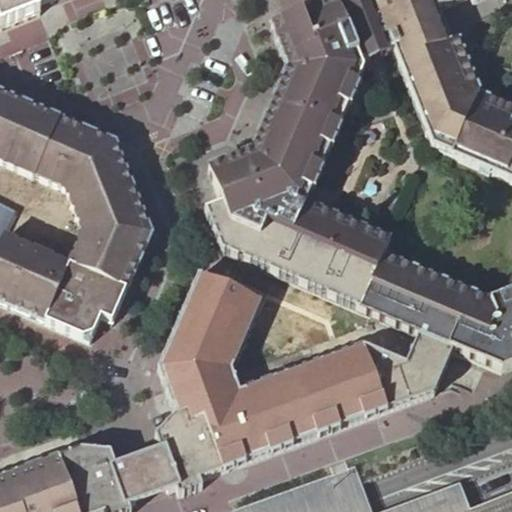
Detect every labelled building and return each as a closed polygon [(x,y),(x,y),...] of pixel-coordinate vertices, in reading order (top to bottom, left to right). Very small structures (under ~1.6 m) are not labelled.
[(66,0),(0,0),(0,34),(40,19),(37,12),(66,0)] [(393,54),(371,0),(356,0),(345,5),(368,64),(393,54)] [(452,160),(478,101),(476,100),(454,44),(448,46),(436,14),(468,1),(471,7),(488,0),(371,0),(393,54),(430,148),(431,151),(452,160)] [(360,67),(368,64),(345,5),(336,8),(335,4),(269,30),(288,74),(274,107),(252,157),(315,184),(363,76),(360,67)] [(0,207),(16,216),(0,248),(0,307),(90,347),(101,322),(111,328),(119,310),(148,245),(150,239),(144,224),(138,207),(133,194),(127,181),(114,148),(0,98),(0,207)] [(511,115),(478,101),(452,160),(511,186),(511,115)] [(204,215),(220,256),(359,316),(377,273),(383,261),(389,244),(314,212),(305,208),(315,184),(252,157),(208,174),(220,208),(204,215)] [(0,207),(0,248),(16,216),(0,207)] [(511,298),(488,306),(383,261),(377,273),(511,336),(511,298)] [(359,316),(417,341),(453,357),(495,375),(507,346),(511,345),(511,336),(377,273),(359,316)] [(453,357),(417,341),(405,370),(363,352),(240,397),(231,375),(260,307),(208,284),(196,279),(164,353),(159,365),(161,366),(158,371),(168,400),(165,401),(172,419),(152,440),(157,456),(150,458),(164,498),(172,495),(175,504),(200,495),(196,486),(219,478),(435,398),(453,357)] [(495,375),(496,375),(503,378),(511,374),(511,345),(507,346),(495,375)] [(159,365),(164,353),(155,372),(165,401),(168,400),(158,371),(161,366),(159,365)] [(78,455),(0,483),(0,511),(125,511),(135,508),(121,469),(114,472),(109,456),(78,455)] [(136,464),(121,469),(135,508),(150,503),(164,498),(150,458),(136,464)]
